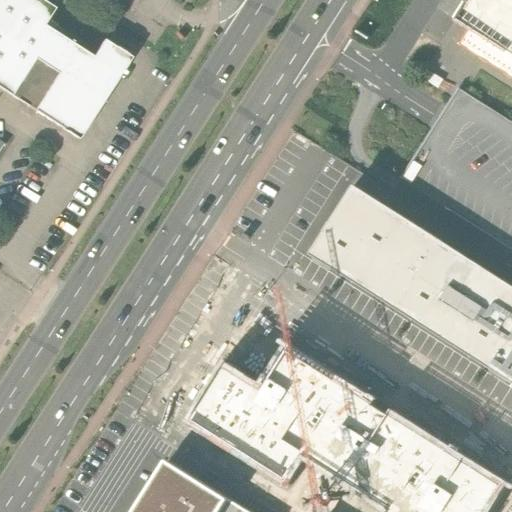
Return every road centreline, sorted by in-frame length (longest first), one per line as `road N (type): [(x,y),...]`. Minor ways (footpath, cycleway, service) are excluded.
road 1 (primary): [(2,511),(328,0)]
road 2 (primary): [(264,0),(0,412)]
